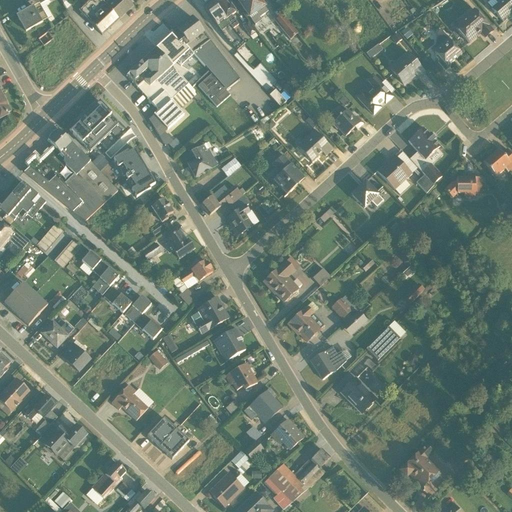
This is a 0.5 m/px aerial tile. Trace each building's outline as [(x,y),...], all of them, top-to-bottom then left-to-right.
[(16,17),(25,33),(53,18),(46,6),(50,4),(47,0),(34,0),(27,4),(30,9),(16,17)] [(98,0),(83,0),(80,4),(83,7),(78,12),(102,37),(119,20),(98,0)] [(98,0),(119,20),(133,5),(127,0),(98,0)] [(222,0),(219,0),(213,5),(232,31),(238,26),(231,17),(236,13),(230,6),(228,7),(222,0)] [(267,13),(258,0),(235,0),(255,27),(261,22),(259,19),(267,13)] [(281,0),(280,0),(274,4),(280,13),(287,8),(281,0)] [(503,24),(511,15),(511,0),(502,0),(490,11),(503,24)] [(232,31),(213,5),(212,3),(208,6),(209,8),(204,11),(223,37),(236,53),(244,45),(232,31)] [(493,32),(474,9),(452,27),(468,46),(480,36),(483,41),(493,32)] [(297,35),(280,15),(273,22),(290,42),(297,35)] [(239,80),(192,19),(174,32),(204,67),(216,81),(225,90),(239,80)] [(255,33),(247,23),(242,28),(249,37),(255,33)] [(177,56),(170,49),(176,44),(157,24),(143,36),(154,48),(156,46),(170,62),(177,56)] [(448,37),(430,51),(444,69),(462,55),(448,37)] [(245,45),(234,54),(261,84),(263,82),(259,77),(260,76),(256,72),(262,66),(260,64),(254,70),(245,60),(252,53),(245,45)] [(377,45),(366,54),(370,58),(380,49),(377,45)] [(155,50),(126,77),(157,112),(153,117),(167,131),(184,116),(179,111),(192,98),(198,104),(202,100),(169,64),(155,50)] [(406,53),(388,69),(402,85),(414,75),(417,78),(424,72),(406,53)] [(371,117),(392,99),(371,76),(365,82),(372,90),(365,97),(361,92),(354,98),(371,117)] [(0,119),(12,112),(0,90),(0,119)] [(280,107),(286,102),(276,90),(269,95),(280,107)] [(68,132),(90,154),(117,127),(108,118),(111,115),(99,103),(83,118),(87,122),(82,127),(78,123),(68,132)] [(357,131),(363,126),(355,117),(354,118),(347,110),(343,113),(339,108),(330,116),(335,122),(332,124),(344,138),(355,129),(357,131)] [(422,130),(408,144),(417,153),(409,161),(432,185),(441,177),(427,162),(441,149),(422,130)] [(332,152),(313,131),(296,147),(312,164),(322,154),(326,158),(332,152)] [(30,170),(25,175),(58,201),(85,223),(118,191),(57,132),(45,142),(52,149),(41,159),(36,153),(25,163),(30,170)] [(187,165),(195,178),(216,167),(204,146),(190,153),(194,161),(187,165)] [(497,150),(482,164),(488,170),(496,179),(504,171),(507,174),(511,170),(511,158),(507,153),(502,157),(497,150)] [(119,168),(116,169),(121,179),(125,176),(127,181),(124,183),(129,192),(131,191),(136,199),(149,191),(148,189),(154,186),(134,151),(128,154),(127,152),(114,160),(119,168)] [(271,181),(287,196),(304,179),(282,156),(272,166),(279,173),(271,181)] [(394,157),(376,174),(398,198),(409,188),(405,184),(412,177),(394,157)] [(226,176),(240,167),(235,159),(221,168),(226,176)] [(453,202),(457,198),(465,197),(466,202),(477,203),(476,198),(484,193),(484,186),(478,182),(475,181),(476,175),(466,175),(466,180),(456,180),(444,194),(453,202)] [(32,219),(46,203),(20,182),(14,177),(0,194),(0,208),(7,215),(11,210),(22,219),(26,215),(32,219)] [(367,182),(351,195),(362,208),(370,201),(376,208),(384,201),(367,182)] [(224,188),(200,207),(209,217),(226,204),(229,208),(243,198),(242,197),(245,194),(241,190),(238,192),(234,187),(228,193),(224,188)] [(234,215),(227,220),(233,229),(231,231),(236,238),(252,227),(246,217),(251,214),(246,207),(248,205),(243,198),(229,208),(234,215)] [(165,201),(152,210),(154,213),(143,220),(154,237),(166,230),(163,225),(170,221),(168,220),(174,216),(165,201)] [(324,223),(335,213),(330,208),(319,218),(324,223)] [(0,252),(9,242),(22,252),(30,242),(2,220),(0,223),(0,252)] [(54,225),(36,245),(44,253),(63,232),(54,225)] [(188,240),(186,242),(178,231),(165,241),(173,251),(171,253),(178,262),(195,250),(188,240)] [(63,268),(81,247),(72,240),(54,260),(63,268)] [(158,249),(146,254),(148,259),(161,255),(158,249)] [(90,253),(81,264),(108,287),(117,276),(90,253)] [(212,274),(205,263),(172,284),(175,289),(177,292),(180,295),(178,297),(189,309),(197,302),(188,291),(212,274)] [(299,290),(289,279),(296,273),(287,263),(264,283),(282,304),(299,290)] [(34,272),(30,268),(26,265),(16,275),(20,279),(24,275),(27,279),(34,272)] [(319,285),(329,276),(321,268),(312,277),(319,285)] [(108,287),(98,279),(91,288),(151,340),(159,331),(142,317),(151,306),(139,296),(130,306),(108,287)] [(4,305),(16,316),(35,296),(23,285),(4,305)] [(71,297),(77,304),(88,293),(82,287),(71,297)] [(52,309),(56,312),(63,305),(59,301),(62,298),(58,294),(51,302),(54,305),(52,309)] [(16,316),(28,328),(47,307),(35,296),(16,316)] [(196,311),(198,315),(191,319),(201,336),(229,319),(217,299),(196,311)] [(341,301),(332,309),(342,320),(351,312),(341,301)] [(307,307),(288,325),(306,344),(324,327),(312,316),(318,311),(312,305),(308,308),(307,307)] [(349,339),(369,321),(359,310),(339,328),(349,339)] [(82,320),(74,328),(79,332),(86,324),(82,320)] [(101,330),(90,321),(88,324),(98,333),(101,330)] [(60,329),(53,323),(41,336),(56,350),(73,331),(66,324),(60,329)] [(403,336),(391,325),(366,350),(377,362),(403,336)] [(226,363),(245,352),(237,339),(240,337),(235,330),(213,343),(226,363)] [(85,351),(76,343),(62,358),(79,373),(91,360),(83,353),(85,351)] [(334,348),(310,364),(321,382),(334,374),(344,363),(334,348)] [(157,351),(148,358),(159,370),(168,363),(157,351)] [(0,379),(7,372),(4,370),(9,365),(0,356),(0,379)] [(180,356),(175,359),(182,371),(187,368),(180,356)] [(502,360),(494,369),(499,374),(507,365),(502,360)] [(237,393),(243,389),(244,392),(257,386),(252,377),(255,376),(251,368),(248,369),(246,366),(224,378),(229,387),(232,385),(237,393)] [(355,379),(340,394),(361,415),(377,400),(355,379)] [(0,410),(8,418),(31,393),(16,380),(0,396),(0,410)] [(136,394),(128,387),(111,405),(118,412),(121,409),(135,422),(153,404),(139,390),(136,394)] [(275,398),(269,390),(243,413),(251,422),(256,417),(264,426),(281,411),(272,401),(275,398)] [(55,407),(45,398),(39,404),(37,402),(25,415),(36,426),(42,419),(43,420),(55,407)] [(230,414),(240,407),(235,401),(226,408),(230,414)] [(172,428),(163,420),(146,438),(159,450),(179,428),(175,424),(172,428)] [(501,421),(494,429),(502,436),(509,428),(501,421)] [(286,454),(303,440),(287,422),(271,436),(286,454)] [(45,423),(36,432),(41,436),(50,427),(45,423)] [(76,427),(70,434),(62,426),(43,446),(56,458),(58,457),(63,462),(73,450),(74,451),(76,448),(79,449),(85,441),(84,439),(86,436),(76,427)] [(246,433),(253,441),(260,435),(253,427),(246,433)] [(159,450),(171,462),(188,443),(180,435),(183,432),(179,428),(159,450)] [(252,462),(264,451),(256,441),(244,452),(252,462)] [(407,480),(412,476),(423,487),(429,482),(432,485),(441,476),(426,461),(433,454),(426,446),(400,472),(407,480)] [(463,475),(479,459),(469,449),(453,465),(463,475)] [(320,469),(329,459),(321,451),(294,477),(307,491),(324,474),(320,469)] [(248,461),(241,454),(231,462),(242,474),(248,469),(244,465),(248,461)] [(19,458),(10,467),(17,474),(26,465),(19,458)] [(117,464),(105,477),(104,476),(91,490),(92,490),(86,497),(97,507),(103,500),(105,503),(109,499),(107,498),(121,482),(119,480),(126,473),(117,464)] [(311,496),(282,466),(269,478),(297,508),(311,496)] [(260,473),(251,472),(251,479),(260,480),(260,473)] [(244,490),(229,474),(208,494),(223,510),(244,490)] [(283,511),(291,505),(268,480),(264,484),(276,497),(272,501),(283,511)] [(131,491),(123,484),(116,492),(123,499),(131,491)] [(151,497),(146,492),(126,511),(143,511),(154,500),(151,497)] [(56,502),(64,510),(72,501),(64,493),(56,502)] [(273,511),(274,511),(256,494),(238,511),(273,511)] [(460,511),(453,503),(442,511),(460,511)]
